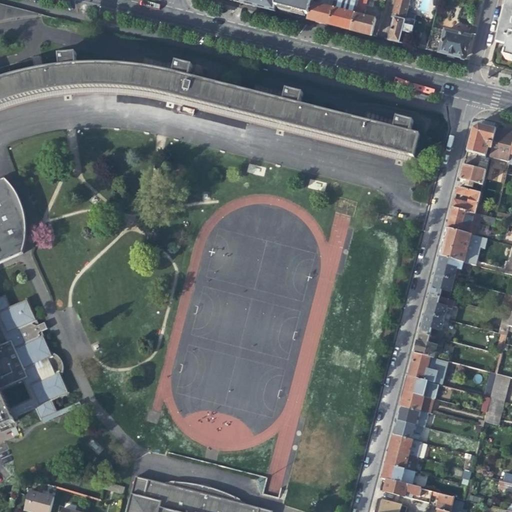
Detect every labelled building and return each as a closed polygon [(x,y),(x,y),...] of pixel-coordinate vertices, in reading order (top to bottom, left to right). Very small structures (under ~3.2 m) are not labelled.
[(276,0),(248,0),(247,6),(256,8),(273,12),(275,8),(276,0)] [(276,0),(275,8),(292,12),(307,16),(310,4),(311,0),(276,0)] [(334,0),(332,10),(328,26),(336,28),(350,31),(357,0),(334,0)] [(364,0),(357,0),(350,31),(359,34),(371,36),(375,21),(360,17),(364,0)] [(394,0),(390,18),(393,19),(404,21),(406,12),(409,0),(394,0)] [(511,0),(505,0),(504,7),(505,8),(499,32),(497,32),(494,42),(508,46),(504,60),(511,61),(511,0)] [(0,21),(19,18),(41,14),(0,4),(0,21)] [(332,10),(310,4),(307,16),(306,20),(314,22),(328,26),(332,10)] [(401,44),(408,46),(414,21),(413,21),(415,14),(406,12),(404,21),(393,19),(391,27),(387,41),(401,44)] [(429,32),(425,50),(461,59),(465,57),(470,37),(444,31),(442,36),(429,32)] [(0,104),(4,103),(9,101),(14,100),(19,99),(24,97),(26,97),(29,96),(33,95),(37,94),(40,93),(44,93),(48,92),(51,91),(55,91),(58,91),(63,90),(69,89),(75,89),(80,89),(86,88),(92,88),(96,88),(103,88),(110,88),(117,89),(124,89),(132,90),(139,91),(146,91),(153,92),(166,95),(410,156),(413,157),(418,134),(409,132),(411,121),(395,117),(392,128),(299,105),(302,94),(285,90),(283,101),(189,77),(192,66),(175,62),(172,73),(147,69),(123,66),(98,65),(76,65),(75,54),(57,56),(58,67),(25,73),(9,77),(0,79),(0,104)] [(0,110),(1,110),(15,106),(25,103),(45,99),(58,97),(75,95),(86,94),(103,94),(124,95),(145,97),(152,98),(165,101),(408,162),(410,156),(166,95),(153,92),(146,91),(139,91),(132,90),(124,89),(117,89),(110,88),(103,88),(96,88),(92,88),(86,88),(80,89),(75,89),(69,89),(63,90),(58,91),(55,91),(51,91),(48,92),(44,93),(40,93),(37,94),(33,95),(29,96),(26,97),(24,97),(19,99),(14,100),(9,101),(4,103),(0,104),(0,110)] [(488,148),(491,149),(496,129),(483,126),(478,125),(472,128),(462,166),(476,169),(477,166),(480,155),(485,157),(488,148)] [(489,158),(507,162),(511,143),(511,133),(502,131),(496,129),(491,149),(489,158)] [(489,158),(491,149),(488,148),(485,157),(480,155),(477,166),(486,168),(488,160),(489,158)] [(473,183),(478,184),(482,185),(486,168),(477,166),(476,169),(462,166),(461,170),(459,179),(466,181),(464,186),(472,188),(473,183)] [(0,181),(0,265),(25,255),(27,247),(27,244),(28,240),(28,232),(27,221),(26,216),(23,207),(18,195),(16,191),(13,187),(9,182),(5,179),(0,181)] [(467,204),(453,201),(451,208),(474,214),(480,193),(476,192),(457,188),(455,194),(469,197),(467,204)] [(494,219),(474,214),(451,208),(449,218),(446,229),(469,235),(473,218),(478,219),(478,221),(493,225),(494,219)] [(502,244),(511,245),(511,223),(508,223),(502,244)] [(480,238),(469,235),(446,229),(443,240),(439,257),(463,263),(468,242),(478,245),(480,238)] [(461,270),(463,263),(439,257),(434,276),(453,281),(456,269),(461,270)] [(450,293),(453,281),(434,276),(429,295),(448,300),(450,300),(452,293),(450,293)] [(450,300),(448,300),(429,295),(424,315),(443,320),(446,308),(449,309),(451,301),(450,300)] [(0,330),(5,342),(36,328),(32,326),(31,325),(36,323),(26,301),(9,308),(6,300),(0,302),(0,330)] [(505,335),(510,316),(501,313),(496,333),(505,335)] [(440,331),(443,320),(424,315),(420,328),(419,334),(440,339),(442,332),(440,331)] [(0,344),(0,390),(22,380),(31,399),(35,408),(40,420),(56,413),(56,412),(51,401),(68,394),(59,373),(63,374),(64,373),(64,371),(65,368),(65,365),(64,362),(63,360),(61,358),(59,356),(58,356),(54,355),(52,358),(43,338),(38,340),(37,339),(39,335),(44,332),(41,326),(36,328),(5,342),(0,344)] [(446,341),(440,339),(419,334),(414,353),(429,358),(437,359),(440,348),(444,349),(446,341)] [(426,371),(429,358),(414,353),(407,377),(433,384),(436,374),(426,371)] [(495,374),(489,398),(503,402),(509,378),(495,374)] [(437,385),(433,384),(407,377),(404,392),(434,400),(437,385)] [(0,428),(13,423),(12,418),(35,408),(31,399),(8,410),(0,392),(0,428)] [(439,401),(435,400),(434,400),(404,392),(400,407),(428,414),(433,416),(435,416),(439,401)] [(496,426),(503,402),(489,398),(487,407),(485,413),(484,418),(483,422),(496,426)] [(80,408),(77,402),(56,412),(56,413),(40,420),(39,421),(41,425),(42,427),(80,408)] [(424,428),(428,414),(400,407),(396,421),(421,427),(424,428)] [(428,414),(424,428),(430,430),(433,416),(428,414)] [(417,442),(421,427),(396,421),(395,425),(392,436),(417,442)] [(420,443),(417,442),(392,436),(391,442),(388,451),(407,455),(415,457),(416,458),(420,443)] [(403,470),(407,455),(388,451),(387,457),(385,465),(403,470)] [(411,472),(415,457),(407,455),(403,470),(409,471),(411,472)] [(406,486),(409,471),(403,470),(385,465),(383,471),(381,480),(385,481),(406,486)] [(172,487),(135,477),(126,511),(271,511),(234,502),(235,498),(234,497),(220,492),(209,489),(208,488),(206,488),(204,487),(202,487),(200,487),(188,484),(173,482),(172,487)] [(431,492),(406,486),(385,481),(384,486),(382,492),(404,498),(405,492),(409,493),(411,495),(418,496),(417,501),(428,504),(431,492)] [(511,492),(511,484),(509,484),(499,481),(497,489),(511,492)] [(124,488),(114,485),(105,483),(103,490),(123,495),(124,488)] [(50,511),(54,497),(29,490),(24,511),(29,511),(50,511)] [(449,511),(451,507),(453,498),(439,494),(435,510),(437,511),(449,511)] [(379,507),(377,511),(398,511),(400,507),(380,501),(379,507)]
